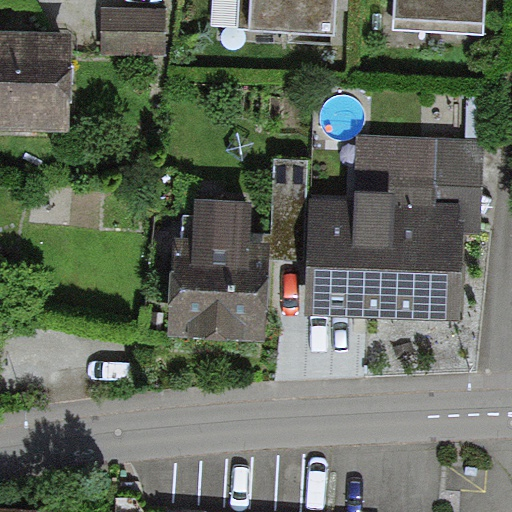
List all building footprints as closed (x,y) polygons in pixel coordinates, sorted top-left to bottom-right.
[(327,42),(329,0),(242,0),(241,38),(327,42)] [(479,0),(385,0),(384,38),(479,41),(479,0)] [(151,9),(84,14),(88,60),(155,55),(151,9)] [(62,41),(0,39),(0,130),(61,131),(62,41)] [(362,219),(314,219),(314,312),(442,312),(442,214),(467,214),(467,146),(362,146),(362,219)] [(302,171),(268,170),(267,239),(300,240),(302,171)] [(240,211),(196,208),(192,267),(173,266),(169,332),(252,337),(256,281),(235,280),(240,211)]
